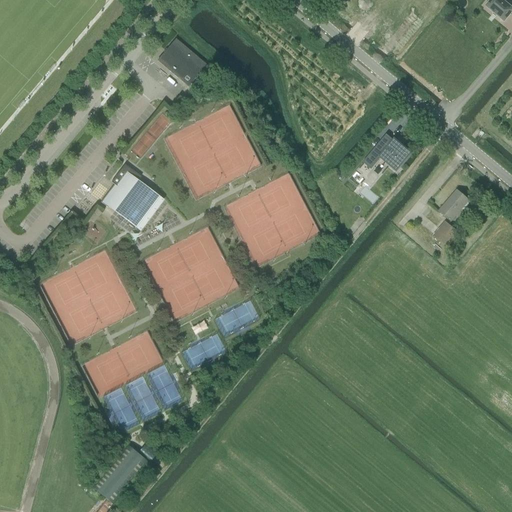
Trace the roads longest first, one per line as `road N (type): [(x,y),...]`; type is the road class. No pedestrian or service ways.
road 1 (tertiary): [(511,181),(295,0)]
road 2 (tertiary): [(0,201),(177,0)]
